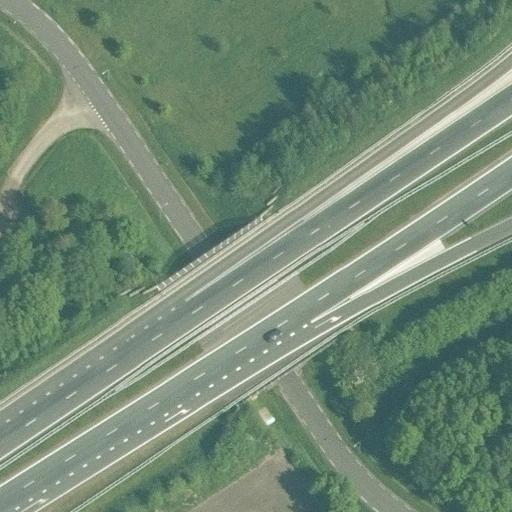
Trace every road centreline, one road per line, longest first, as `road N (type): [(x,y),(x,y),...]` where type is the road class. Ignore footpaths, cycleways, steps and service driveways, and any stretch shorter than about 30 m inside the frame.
road 1 (tertiary): [(391,511),(348,473),(96,98)]
road 2 (trunk): [(511,63),(187,318)]
road 3 (trunk): [(511,100),(187,318)]
road 4 (trunk): [(0,504),(297,315)]
road 5 (trunk): [(297,315),(511,173)]
road 6 (trunk): [(297,315),(511,227)]
road 7 (trunk): [(187,318),(0,444)]
road 8 (unclassified): [(0,211),(48,134),(96,98)]
road 9 (tertiary): [(96,98),(59,47),(2,0)]
